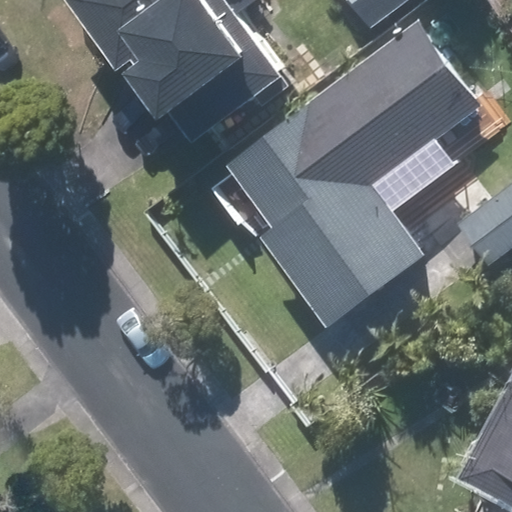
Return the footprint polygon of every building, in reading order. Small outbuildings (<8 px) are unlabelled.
[(73,0),(117,60),(126,54),(188,138),(284,66),(240,7),(249,0),(73,0)] [(355,0),(371,21),(400,0),(355,0)] [(312,96),(229,158),(277,221),(265,230),(330,320),(425,249),(312,96)] [(511,177),(459,217),(492,260),(511,245),(511,177)] [(511,378),(463,468),(511,494),(511,378)]
